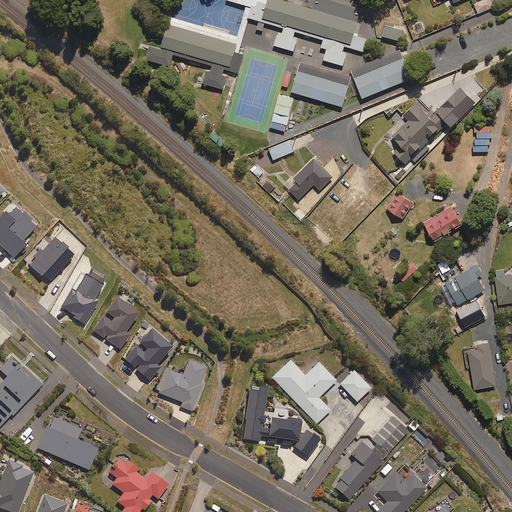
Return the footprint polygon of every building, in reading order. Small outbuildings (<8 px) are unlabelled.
[(248,20),(258,23),(255,30),(262,32),(264,25),(275,28),(269,47),(294,54),(299,35),(318,41),(316,47),(322,49),(318,62),(343,69),(348,50),(363,55),(368,36),(352,31),(359,10),(325,0),(313,0),(311,9),(282,0),(225,0),(245,6),(234,44),(166,23),(158,48),(149,46),(145,58),(168,66),(171,54),(211,66),(209,72),(205,71),(201,83),(221,89),(225,77),(221,76),(222,69),(237,74),(243,55),(238,54),(248,20)] [(492,8),(488,0),(482,0),(473,4),(477,14),(492,8)] [(402,30),(385,24),(382,35),(399,41),(402,30)] [(411,79),(400,51),(350,70),(362,99),(411,79)] [(351,77),(300,62),(291,91),(342,106),(351,77)] [(293,97),(278,93),(272,120),(287,123),(293,97)] [(294,152),(289,140),(268,148),(272,160),(294,152)] [(332,175),(314,156),(293,177),(296,180),(289,187),(299,197),(314,182),(319,188),(332,175)] [(256,165),(251,170),(258,176),(263,171),(256,165)] [(413,199),(397,189),(386,207),(402,217),(413,199)] [(461,221),(451,204),(424,220),(433,237),(461,221)] [(48,281),(72,250),(52,235),(28,265),(48,281)] [(417,269),(411,263),(397,275),(403,282),(417,269)] [(483,272),(477,263),(445,281),(457,303),(484,288),(477,275),(483,272)] [(102,281),(106,275),(88,265),(73,291),(69,289),(60,306),(73,313),(71,316),(83,323),(106,283),(102,281)] [(511,273),(495,276),(499,303),(511,300),(511,273)] [(484,318),(477,303),(460,312),(467,326),(484,318)] [(495,384),(488,341),(476,343),(477,348),(468,350),(474,387),(495,384)] [(29,370),(26,373),(8,357),(0,365),(0,369),(4,374),(0,378),(0,423),(10,413),(12,414),(41,382),(29,370)] [(198,381),(204,363),(186,357),(181,372),(167,367),(157,392),(182,401),(180,406),(191,410),(201,382),(198,381)] [(304,374),(289,358),(271,376),(316,422),(330,409),(318,396),(335,379),(318,361),(304,374)] [(370,387),(353,369),(339,382),(356,400),(370,387)] [(302,433),(298,430),(300,419),(269,415),(268,427),(262,426),(262,422),(264,422),(265,414),(263,414),(266,386),(248,384),(242,438),(260,440),(261,435),(267,436),(267,440),(275,441),(276,437),(296,439),(297,440),(293,445),(307,455),(319,439),(305,428),(302,433)] [(66,410),(58,407),(54,416),(52,415),(38,447),(87,468),(97,447),(75,437),(80,427),(62,420),(66,410)] [(372,422),(378,427),(368,438),(365,435),(361,440),(359,439),(347,453),(353,459),(332,484),(348,498),(401,438),(408,429),(384,408),(372,422)] [(415,429),(404,440),(408,443),(412,438),(417,443),(423,437),(415,429)] [(137,511),(141,507),(143,508),(150,499),(148,497),(151,493),(154,495),(157,497),(168,483),(150,470),(144,477),(135,470),(137,467),(125,458),(123,461),(116,456),(106,470),(115,477),(111,483),(123,491),(116,500),(124,506),(121,510),(123,511),(137,511)] [(0,507),(12,511),(16,511),(33,470),(21,465),(21,463),(8,458),(6,462),(0,478),(0,507)] [(405,480),(394,470),(376,490),(387,500),(375,511),(401,511),(426,487),(411,473),(405,480)] [(62,511),(66,503),(43,493),(43,494),(35,511),(62,511)]
